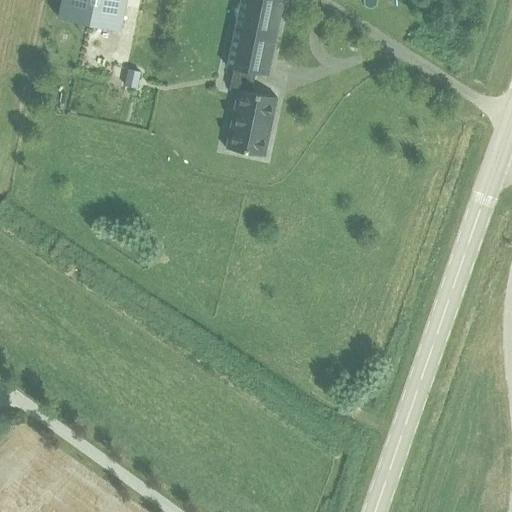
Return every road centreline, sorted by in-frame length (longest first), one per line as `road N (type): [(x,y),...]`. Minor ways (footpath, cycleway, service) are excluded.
road 1 (secondary): [(374,511),(503,149)]
road 2 (unknown): [(503,149),(480,104),(319,0)]
